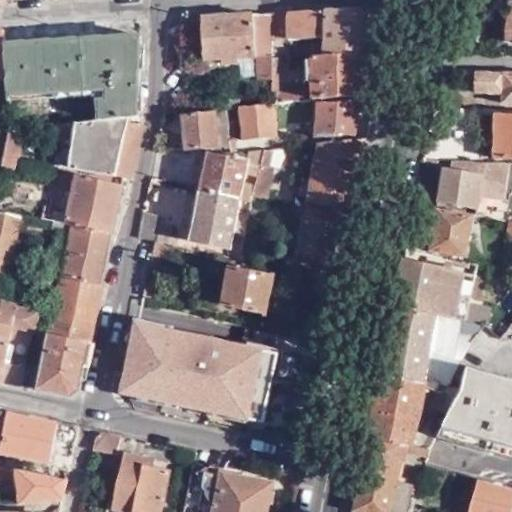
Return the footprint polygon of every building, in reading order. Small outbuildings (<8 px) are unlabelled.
[(379,7),(276,12),(276,39),(293,39),(328,38),(328,42),(315,42),(314,46),(294,46),(276,47),(276,58),(284,58),(321,57),(372,55),(379,7)] [(276,39),(276,12),(204,15),(207,57),(223,57),(224,62),(241,61),(240,56),(259,55),(262,78),(275,78),(276,58),(276,47),(276,39)] [(0,77),(8,76),(6,44),(6,40),(6,28),(0,28),(0,77)] [(142,36),(6,44),(8,76),(9,85),(102,81),(102,118),(132,116),(141,115),(143,38),(142,36)] [(328,42),(328,38),(293,39),(294,46),(314,46),(315,42),(328,42)] [(372,55),(321,57),(314,98),(365,95),(372,55)] [(284,58),(276,58),(275,78),(275,101),(308,98),(309,89),(309,81),(283,83),(284,58)] [(477,92),(477,72),(471,71),(464,71),(464,91),(477,92)] [(511,71),(477,72),(477,92),(504,93),(503,102),(511,102),(511,71)] [(361,99),(320,102),(317,136),(355,133),(361,99)] [(277,135),(275,101),(240,105),(243,137),(277,135)] [(229,145),(229,135),(226,106),(192,110),(185,111),(190,148),(229,145)] [(189,149),(229,145),(190,148),(185,111),(189,149)] [(511,158),(511,112),(497,111),(497,158),(511,158)] [(92,120),(90,127),(124,135),(128,123),(132,123),(132,116),(102,118),(92,120)] [(70,166),(82,169),(90,127),(92,120),(56,122),(58,134),(77,133),(70,166)] [(90,127),(82,169),(118,175),(124,148),(137,151),(143,123),(132,123),(128,123),(124,135),(90,127)] [(12,127),(5,152),(13,154),(18,126),(12,127)] [(236,135),(229,135),(229,145),(230,151),(238,150),(236,135)] [(309,200),(352,210),(365,148),(367,138),(320,142),(319,144),(309,200)] [(269,163),(272,147),(263,148),(260,161),(269,163)] [(118,175),(125,176),(131,177),(137,151),(124,148),(118,175)] [(260,161),(263,148),(248,149),(247,158),(250,159),(249,162),(259,166),(260,161)] [(247,158),(211,151),(203,191),(241,199),(249,162),(250,159),(247,158)] [(17,172),(20,156),(13,154),(5,152),(2,169),(3,169),(17,172)] [(464,213),(475,214),(476,208),(478,208),(481,194),(501,198),(505,178),(509,163),(451,160),(451,168),(445,167),(439,201),(465,207),(464,213)] [(56,219),(114,231),(124,182),(79,173),(69,214),(45,209),(43,216),(56,219)] [(257,175),(253,194),(261,196),(265,177),(257,175)] [(158,187),(156,207),(181,209),(182,189),(158,187)] [(231,248),(241,199),(203,191),(193,240),(231,248)] [(302,232),(295,270),(328,277),(339,280),(343,258),(333,256),(341,214),(333,212),(307,206),(302,232)] [(22,212),(0,207),(0,260),(3,261),(12,263),(22,212)] [(483,234),(487,216),(475,214),(464,213),(438,208),(431,250),(468,257),(473,232),(483,234)] [(163,215),(146,212),(145,220),(161,223),(163,215)] [(63,273),(103,282),(114,231),(56,219),(54,227),(72,231),(63,273)] [(161,223),(145,220),(141,236),(156,240),(168,242),(184,246),(186,236),(172,233),(173,226),(161,223)] [(168,242),(156,240),(151,266),(162,268),(168,242)] [(234,256),(239,258),(242,245),(236,243),(234,256)] [(242,245),(239,258),(248,260),(251,245),(242,243),(242,245)] [(445,265),(406,258),(397,304),(457,317),(466,271),(445,267),(445,265)] [(0,281),(7,283),(12,263),(3,261),(0,260),(0,281)] [(277,274),(233,265),(225,304),(268,314),(277,274)] [(476,273),(466,271),(457,317),(467,319),(476,273)] [(63,273),(61,284),(101,292),(103,282),(63,273)] [(95,321),(101,292),(61,284),(55,313),(82,319),(95,321)] [(157,290),(147,287),(145,295),(156,297),(157,290)] [(156,297),(145,295),(141,317),(154,320),(159,298),(156,297)] [(0,321),(16,325),(38,328),(41,311),(3,303),(0,302),(0,321)] [(457,317),(397,304),(383,373),(446,386),(450,359),(457,360),(463,332),(482,335),(490,324),(487,323),(467,319),(457,317)] [(92,339),(95,321),(82,319),(55,313),(51,331),(92,339)] [(0,379),(4,380),(7,370),(7,367),(14,336),(16,325),(0,321),(0,379)] [(38,328),(16,325),(14,336),(35,340),(38,328)] [(45,364),(39,388),(71,395),(82,387),(87,363),(93,364),(98,342),(91,341),(92,339),(51,331),(45,364)] [(239,341),(201,332),(199,341),(172,336),(164,373),(229,386),(239,341)] [(30,386),(39,388),(45,364),(36,362),(30,386)] [(4,380),(25,385),(28,372),(7,367),(7,370),(4,380)] [(511,378),(469,368),(464,390),(450,413),(437,437),(511,455),(511,378)] [(444,391),(447,386),(446,386),(383,373),(371,437),(390,441),(406,444),(410,445),(414,445),(425,387),(444,391)] [(450,413),(464,390),(447,386),(444,391),(435,404),(450,413)] [(52,460),(60,421),(10,411),(1,449),(52,460)] [(122,435),(116,433),(104,431),(97,435),(94,448),(119,454),(122,435)] [(390,441),(371,437),(367,456),(364,473),(368,475),(398,481),(406,444),(390,441)] [(414,445),(410,445),(408,454),(427,458),(431,449),(414,445)] [(135,511),(134,511),(160,511),(171,468),(148,464),(149,457),(127,453),(115,506),(135,511)] [(0,475),(21,480),(23,500),(64,495),(68,477),(0,462),(0,475)] [(268,511),(274,483),(193,466),(183,511),(268,511)] [(414,511),(420,485),(398,481),(368,475),(364,473),(357,509),(372,511),(414,511)] [(511,511),(511,487),(478,479),(474,493),(474,496),(469,511),(511,511)]
